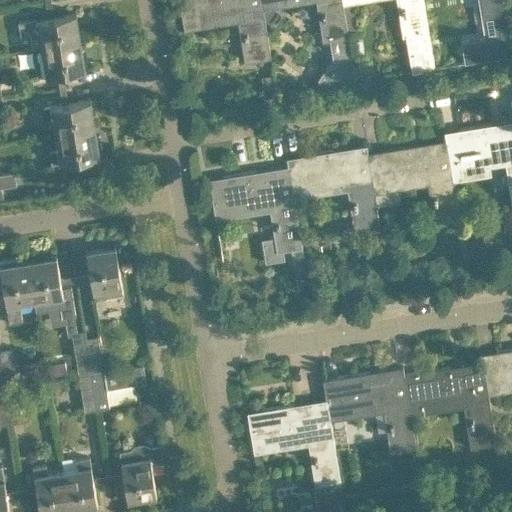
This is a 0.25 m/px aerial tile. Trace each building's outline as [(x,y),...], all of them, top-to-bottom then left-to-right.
[(245,60),(271,56),(265,20),(261,0),(179,0),(184,29),(204,25),(238,20),(245,60)] [(261,0),(265,20),(277,5),(309,0),(316,0),(323,40),(330,38),(333,56),(318,76),(319,85),(355,78),(350,52),(348,39),(347,28),(342,0),(261,0)] [(355,0),(356,1),(360,0),(395,0),(402,33),(402,35),(407,34),(412,70),(435,67),(429,31),(429,30),(423,0),(355,0)] [(478,0),(481,14),(487,13),(495,11),(499,34),(461,40),(465,62),(511,54),(511,45),(510,32),(507,9),(504,0),(478,0)] [(80,39),(76,12),(77,11),(77,10),(18,20),(20,33),(31,31),(33,47),(80,39)] [(84,66),(80,39),(33,47),(38,75),(86,67),(86,66),(84,66)] [(274,73),(262,74),(263,79),(265,95),(277,93),(274,77),(274,73)] [(94,126),(90,99),(91,98),(91,97),(42,105),(45,118),(52,117),(55,132),(94,126)] [(462,152),(458,152),(461,170),(462,178),(491,173),(489,165),(505,163),(509,183),(511,201),(511,123),(500,125),(500,128),(493,129),(491,122),(460,127),(458,128),(462,152)] [(57,148),(49,149),(51,162),(71,159),(78,158),(100,154),(101,154),(103,153),(100,133),(98,134),(95,134),(94,126),(55,132),(57,148)] [(388,190),(375,192),(377,204),(402,201),(399,188),(427,183),(431,204),(435,224),(460,220),(453,178),(449,154),(448,142),(446,142),(422,146),(423,149),(415,150),(414,143),(381,149),(382,154),(388,190)] [(334,148),(301,154),(304,173),(307,195),(348,189),(351,209),(355,229),(380,225),(377,204),(375,192),(367,148),(366,148),(355,150),(355,149),(342,151),(342,154),(335,155),(334,148)] [(211,182),(210,182),(216,218),(235,215),(270,209),(273,230),(274,236),(263,238),(267,261),(286,258),(284,249),(291,247),(302,246),(294,197),(291,176),(290,169),(289,169),(277,171),(277,170),(264,172),(265,175),(257,176),(256,169),(223,175),(224,179),(211,182)] [(0,185),(1,186),(16,183),(14,170),(0,172),(0,185)] [(122,284),(115,244),(114,244),(115,245),(88,250),(88,248),(87,248),(95,297),(108,295),(123,292),(122,284)] [(56,255),(28,259),(35,299),(50,297),(51,304),(60,303),(62,315),(74,313),(69,285),(62,286),(61,282),(60,276),(56,253),(55,254),(56,255)] [(19,256),(0,259),(0,264),(3,285),(4,292),(8,311),(9,321),(22,318),(21,309),(20,302),(35,299),(28,259),(20,261),(19,256)] [(85,337),(84,337),(90,373),(104,370),(104,369),(98,334),(85,337)] [(78,374),(90,373),(84,337),(72,339),(78,374)] [(511,346),(495,350),(481,352),(482,360),(483,365),(484,365),(486,379),(489,393),(502,391),(511,389),(511,346)] [(0,364),(4,387),(17,384),(11,348),(0,350),(0,364)] [(104,370),(90,373),(96,409),(110,406),(110,402),(107,386),(134,381),(137,381),(138,386),(139,386),(138,381),(146,379),(143,364),(143,363),(104,369),(104,370)] [(417,370),(404,373),(406,384),(411,413),(424,411),(464,405),(471,446),(496,441),(489,393),(486,379),(484,365),(483,365),(472,367),(472,366),(459,368),(459,371),(451,372),(450,365),(417,370)] [(337,375),(323,378),(326,398),(327,402),(328,402),(331,419),(344,417),(384,410),(391,451),(416,447),(411,413),(406,384),(404,373),(404,370),(403,370),(391,372),(391,371),(378,373),(379,376),(371,377),(370,370),(337,375)] [(85,411),(96,409),(90,373),(78,374),(85,411)] [(9,421),(23,419),(17,384),(4,387),(9,421)] [(0,422),(9,421),(4,387),(0,387),(0,422)] [(249,415),(248,415),(254,451),(274,448),(308,443),(315,483),(319,511),(345,511),(343,495),(340,479),(331,419),(328,402),(327,402),(316,404),(303,406),(303,408),(295,410),(294,403),(261,408),(262,413),(249,415)] [(129,449),(120,451),(121,459),(123,470),(124,476),(128,499),(129,499),(128,498),(155,493),(155,494),(156,494),(152,466),(164,464),(160,443),(159,443),(159,444),(151,446),(133,449),(129,449)] [(98,504),(94,484),(90,455),(77,458),(78,465),(62,468),(69,507),(96,503),(97,504),(98,504)] [(2,463),(0,463),(0,511),(9,511),(7,496),(6,489),(3,470),(2,463)] [(47,470),(46,463),(33,465),(40,511),(41,511),(42,511),(69,507),(62,468),(47,470)]
